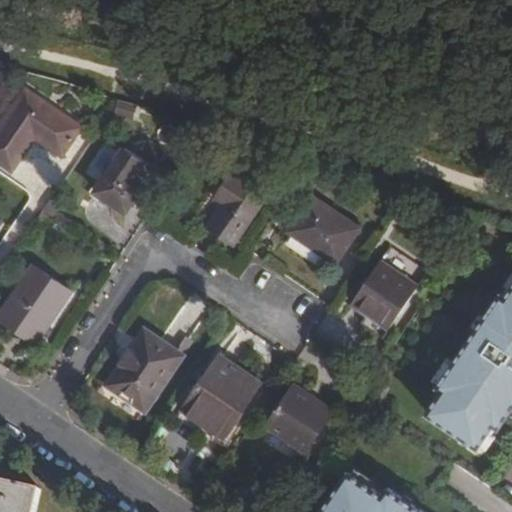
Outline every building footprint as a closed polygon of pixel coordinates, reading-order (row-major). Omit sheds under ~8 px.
[(21,93),(0,123),(0,155),(13,165),(37,132),(64,151),(84,123),(45,96),(38,105),(21,93)] [(127,146),(97,192),(127,213),(146,185),(136,179),(148,161),(127,146)] [(215,198),(234,169),(230,167),(193,220),(207,230),(226,205),(215,198)] [(270,194),(234,169),(215,198),(226,205),(207,230),(234,248),(270,194)] [(315,198),(290,231),(339,265),(363,231),(315,198)] [(383,262),(354,305),(392,331),(420,289),(383,262)] [(31,265),(0,311),(0,320),(32,343),(54,310),(60,314),(73,294),(31,265)] [(511,285),(504,297),(499,293),(436,387),(441,390),(426,414),(477,448),(492,425),(498,429),(511,407),(511,285)] [(143,330),(122,360),(130,365),(113,390),(147,413),(183,358),(143,330)] [(183,412),(177,420),(207,439),(212,431),(225,439),(261,384),(219,356),(183,412)] [(292,390),(268,427),(304,450),(331,410),(316,399),(313,404),(292,390)] [(391,499),(357,476),(331,511),(426,511),(396,491),(391,499)] [(0,511),(40,511),(45,495),(0,484),(0,511)]
